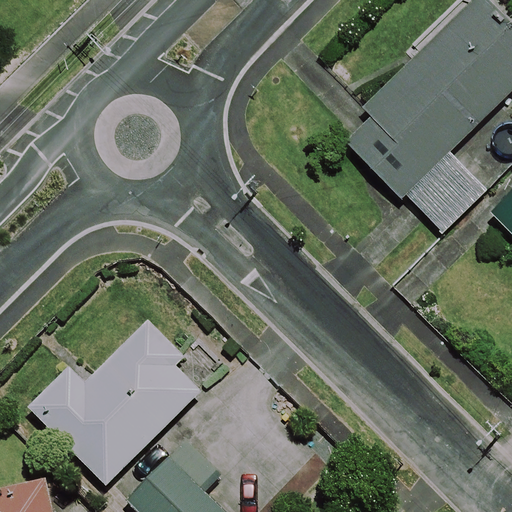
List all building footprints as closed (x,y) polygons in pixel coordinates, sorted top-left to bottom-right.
[(511,97),(511,33),(481,1),(337,139),(438,244),(485,199),(447,160),(511,97)] [(511,200),(491,222),(511,243),(511,200)] [(200,398),(139,336),(87,389),(71,372),(29,413),(106,491),(200,398)] [(215,511),(167,465),(127,507),(131,511),(215,511)] [(17,496),(0,494),(0,511),(54,511),(56,486),(17,484),(17,496)]
